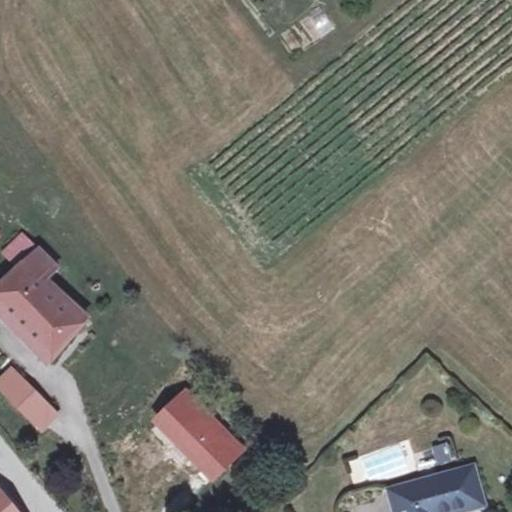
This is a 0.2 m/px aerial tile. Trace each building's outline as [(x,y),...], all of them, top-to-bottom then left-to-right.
[(300,0),(277,0),(268,7),(283,28),(308,10),(300,0)] [(318,38),(334,30),(325,10),(308,18),(318,38)] [(18,277),(34,260),(20,248),(4,268),(18,277)] [(44,288),(53,278),(34,260),(18,277),(0,295),(0,314),(53,365),(86,325),(44,288)] [(14,397),(32,414),(47,399),(29,381),(14,397)] [(149,422),(212,485),(248,450),(185,386),(149,422)] [(449,442),(430,448),(436,466),(454,460),(449,442)] [(349,465),(355,486),(368,482),(362,461),(349,465)] [(464,511),(478,508),(469,476),(387,497),(390,511),(464,511)] [(16,511),(0,491),(0,511),(16,511)]
